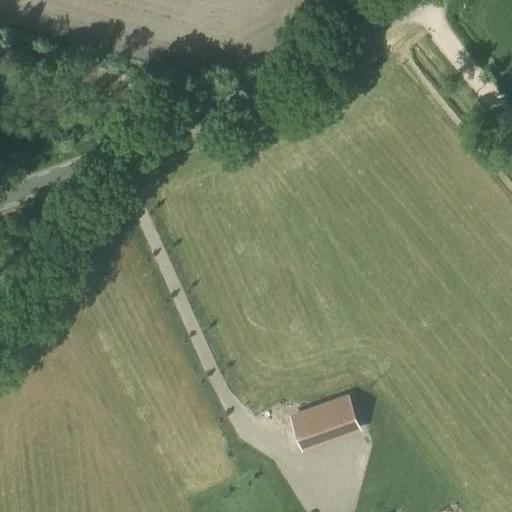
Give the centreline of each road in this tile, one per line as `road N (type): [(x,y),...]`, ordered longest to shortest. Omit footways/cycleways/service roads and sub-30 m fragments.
road 1 (tertiary): [(0,194),(218,107),(419,0)]
road 2 (unknown): [(109,153),(221,388),(251,428),(319,481),(333,511)]
road 3 (track): [(511,118),(411,4)]
